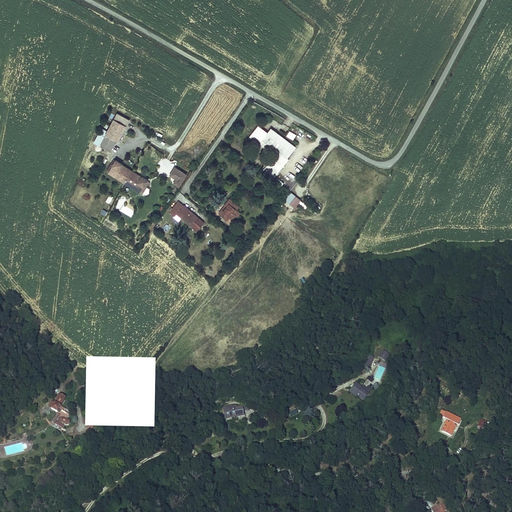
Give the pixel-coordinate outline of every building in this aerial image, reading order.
[(264,166),(276,175),(288,160),(285,158),(293,147),(268,129),(265,134),(255,126),(247,137),(262,148),(266,144),(277,153),(270,161),(269,160),(264,166)] [(290,130),(286,136),(293,140),(297,134),(290,130)] [(107,154),(113,143),(102,137),(96,148),(107,154)] [(318,165),(311,160),(297,177),(299,179),(305,183),(318,165)] [(122,183),(128,172),(119,166),(119,165),(113,161),(112,163),(106,173),(106,174),(122,183)] [(173,182),(178,184),(184,172),(173,166),(169,173),(175,177),(173,182)] [(139,178),(128,172),(122,183),(138,193),(139,192),(145,182),(145,180),(139,177),(139,178)] [(288,189),(297,177),(295,176),(289,183),(287,182),(284,186),(288,189)] [(299,179),(297,177),(288,189),(290,191),(299,179)] [(294,208),(301,200),(291,191),(284,199),(294,208)] [(306,203),(316,213),(321,208),(311,198),(306,203)] [(202,222),(177,201),(168,211),(173,216),(175,214),(194,231),(202,222)] [(228,201),(223,208),(224,209),(221,214),(219,213),(217,215),(224,221),(226,218),(230,221),(235,213),(234,212),(237,208),(228,201)] [(389,353),(384,350),(378,358),(384,362),(389,353)] [(375,356),(367,353),(362,366),(369,369),(375,356)] [(364,383),(368,386),(373,381),(369,377),(364,383)] [(357,396),(364,400),(372,389),(369,387),(368,386),(367,388),(363,386),(362,387),(356,383),(349,392),(356,397),(357,396)] [(55,415),(52,419),(58,425),(61,426),(63,425),(64,424),(64,422),(63,420),(65,416),(60,412),(61,410),(58,407),(62,402),(56,398),(48,408),(53,412),(52,413),(55,415)] [(226,420),(245,416),(243,405),(237,406),(237,404),(223,406),(226,420)] [(442,431),(452,435),(457,423),(459,423),(461,418),(447,412),(446,413),(441,411),(438,417),(443,419),(443,418),(446,420),(442,431)] [(58,425),(52,419),(50,422),(56,428),(58,425)] [(480,419),(478,426),(486,428),(488,421),(480,419)]
